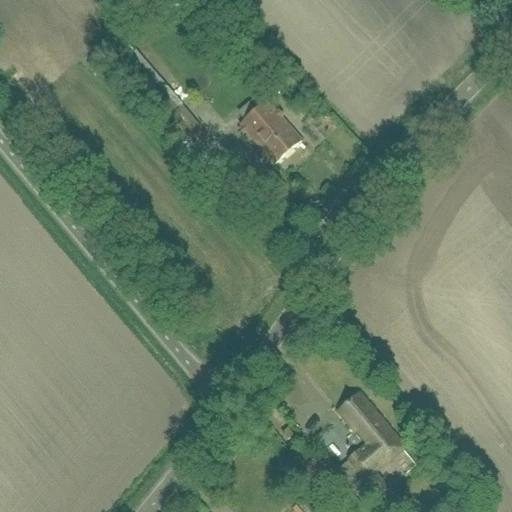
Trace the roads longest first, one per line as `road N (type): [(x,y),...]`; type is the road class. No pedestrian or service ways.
road 1 (unclassified): [(228,406),(374,192),(511,45)]
road 2 (unclassified): [(228,406),(0,135)]
road 3 (unclassified): [(145,511),(228,406)]
